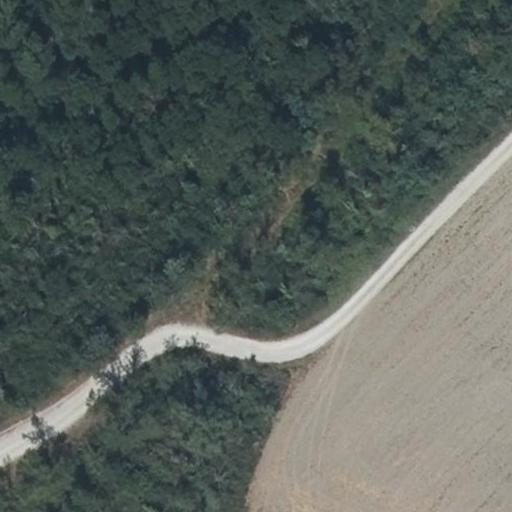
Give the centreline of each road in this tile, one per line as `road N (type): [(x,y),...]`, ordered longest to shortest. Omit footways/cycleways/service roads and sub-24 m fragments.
road 1 (track): [(157,343),(189,338),(264,353),(299,349),(338,322),(511,145)]
road 2 (track): [(189,338),(208,290),(361,129),(448,0)]
road 3 (track): [(157,343),(0,443)]
